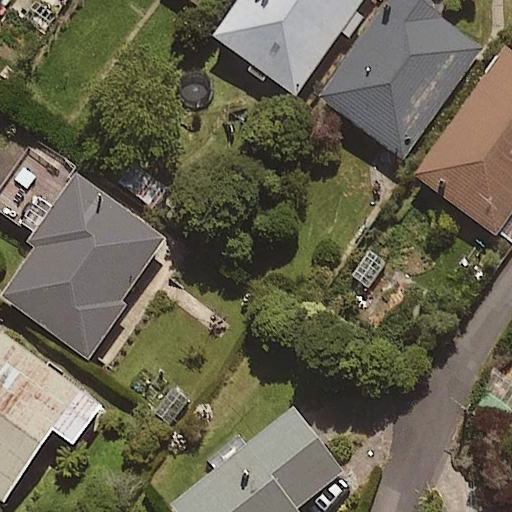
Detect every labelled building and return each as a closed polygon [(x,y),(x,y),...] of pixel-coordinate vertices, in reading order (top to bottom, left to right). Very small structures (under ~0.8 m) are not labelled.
[(186,0),(204,12),(212,0),(186,0)] [(344,37),(350,41),(366,21),(360,16),(371,0),(252,0),(220,44),(254,69),(250,74),(269,88),(273,82),(298,101),(344,37)] [(487,53),(414,0),(406,0),(328,108),(406,165),(487,53)] [(511,222),(511,66),(425,187),(499,241),(511,222)] [(10,305),(93,362),(131,309),(127,306),(167,247),(83,189),(63,219),(43,205),(39,210),(14,193),(0,213),(50,248),(10,305)] [(105,418),(6,340),(0,346),(0,504),(8,511),(62,443),(76,455),(105,418)] [(344,476),(296,416),(252,452),(243,440),(211,466),(220,478),(177,511),(302,511),(301,511),(344,476)]
